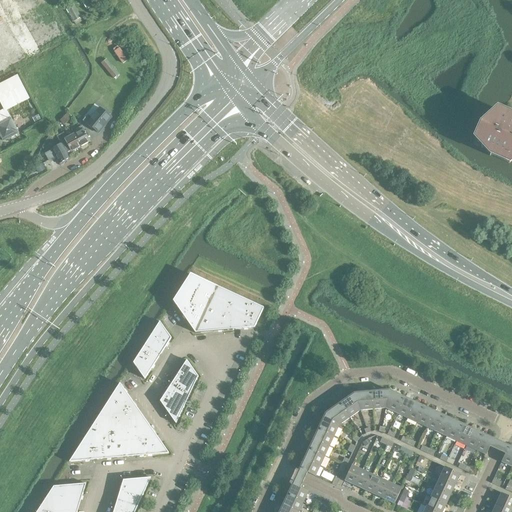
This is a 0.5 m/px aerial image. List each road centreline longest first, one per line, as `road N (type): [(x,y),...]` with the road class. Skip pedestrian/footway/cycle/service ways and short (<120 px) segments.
road 1 (primary): [(0,374),(73,270),(236,101)]
road 2 (primary): [(236,101),(358,212),(511,303)]
road 3 (primary): [(511,291),(358,185),(254,86)]
road 4 (residential): [(279,468),(309,400),(349,376),(401,377),(508,425)]
road 5 (unclassified): [(135,0),(163,44),(169,76),(103,164),(30,202)]
road 6 (unclassified): [(155,511),(238,337)]
road 7 (primary): [(217,78),(91,206)]
road 8 (primary): [(91,206),(0,317)]
road 9 (tertiary): [(254,86),(338,0)]
